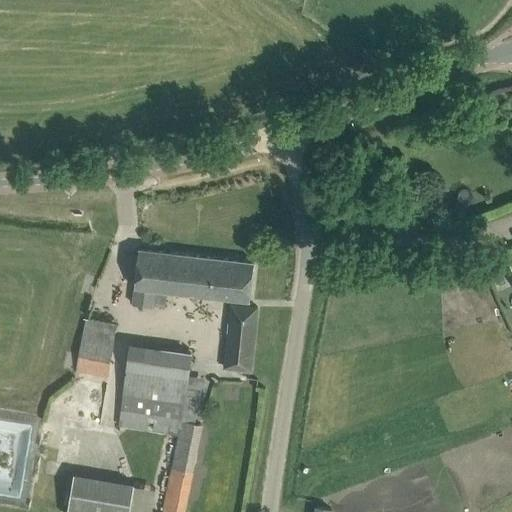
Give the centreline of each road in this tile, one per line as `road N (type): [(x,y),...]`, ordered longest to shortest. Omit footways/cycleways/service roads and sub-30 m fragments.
road 1 (tertiary): [(0,183),(121,173),(281,132)]
road 2 (unclassified): [(269,511),(308,234)]
road 3 (tertiary): [(281,132),(511,51)]
road 4 (residential): [(308,234),(449,239),(511,222)]
